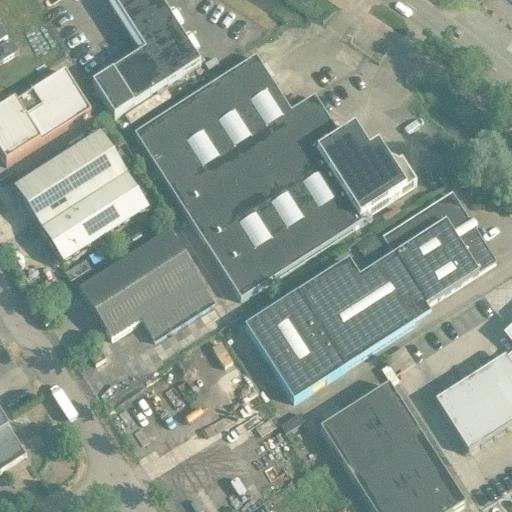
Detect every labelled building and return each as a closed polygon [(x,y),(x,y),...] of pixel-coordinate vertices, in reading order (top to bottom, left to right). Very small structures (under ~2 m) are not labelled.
[(144,54),(112,74),(92,87),(113,121),(200,66),(157,0),(121,0),(113,5),(144,54)] [(315,153),(338,138),(314,99),(290,114),(255,59),(134,137),(240,303),(362,225),(360,222),(359,221),(315,153)] [(0,158),(5,167),(90,114),(64,73),(0,113),(0,158)] [(339,139),(338,138),(315,153),(359,221),(360,222),(415,186),(401,163),(392,169),(377,146),(368,152),(354,129),(339,139)] [(148,213),(126,178),(100,137),(14,192),(62,268),(148,213)] [(393,257),(370,272),(408,331),(413,328),(402,311),(420,299),(426,308),(495,265),(451,196),(383,240),(393,257)] [(220,317),(200,285),(168,235),(78,292),(111,343),(140,324),(160,355),(220,317)] [(293,405),(408,331),(370,272),(359,279),(348,263),(244,329),(293,405)] [(511,334),(509,337),(511,340),(511,353),(505,360),(504,359),(435,404),(468,455),(511,427),(511,334)] [(392,376),(419,360),(407,341),(380,358),(392,376)] [(98,351),(88,357),(95,367),(105,361),(98,351)] [(456,511),(464,507),(420,438),(388,388),(319,432),(370,511),(456,511)] [(0,472),(25,457),(8,429),(0,415),(0,472)]
